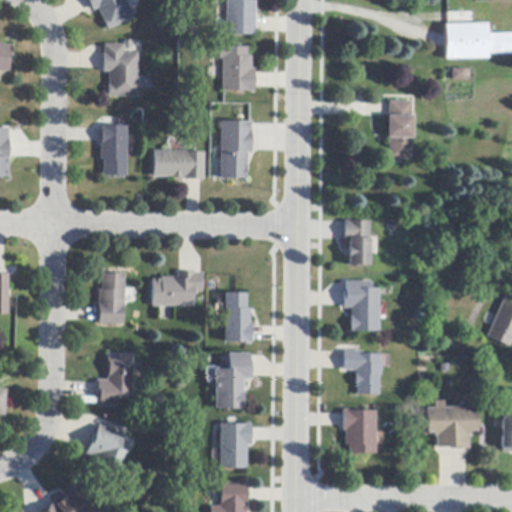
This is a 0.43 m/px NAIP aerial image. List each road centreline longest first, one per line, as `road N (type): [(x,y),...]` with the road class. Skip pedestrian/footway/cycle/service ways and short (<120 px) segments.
road 1 (residential): [(294,511),(299,0)]
road 2 (residential): [(50,350),(53,49),(34,6),(19,0)]
road 3 (residential): [(0,223),(296,226)]
road 4 (residential): [(295,500),(511,499)]
road 5 (residential): [(50,350),(50,403),(39,443),(19,467),(0,471)]
